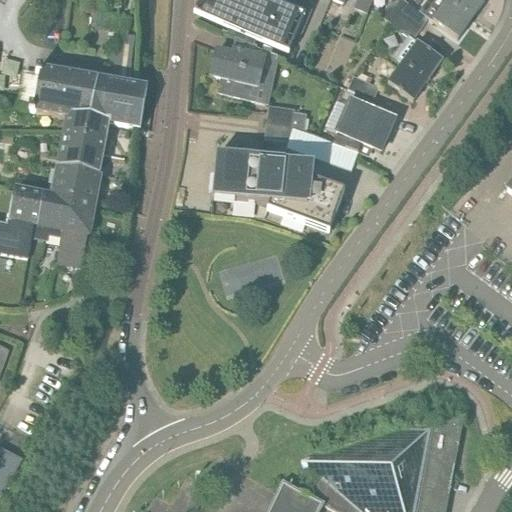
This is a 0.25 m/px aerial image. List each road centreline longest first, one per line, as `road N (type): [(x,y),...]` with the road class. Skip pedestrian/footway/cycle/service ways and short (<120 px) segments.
road 1 (unclassified): [(179,0),(165,174),(129,344),(136,390),(163,440)]
road 2 (unclassified): [(288,351),(511,29)]
road 3 (residential): [(288,351),(331,376),(434,342),(511,396)]
road 4 (unclassified): [(163,440),(249,400),(288,351)]
